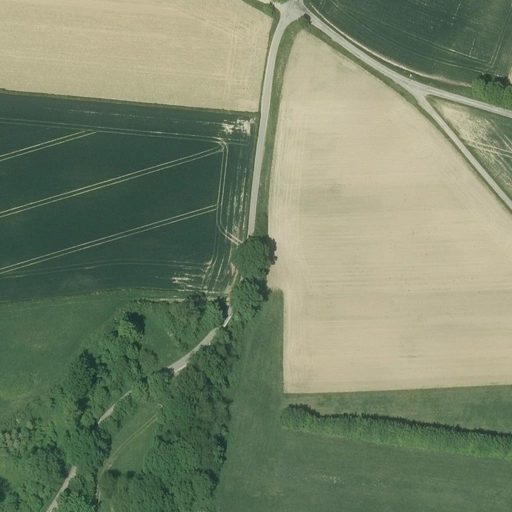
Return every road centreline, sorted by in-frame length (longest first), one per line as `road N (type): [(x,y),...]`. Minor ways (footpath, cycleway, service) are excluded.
road 1 (unclassified): [(51,511),(108,415),(200,347),(237,295),(248,261),(270,61),(293,2)]
road 2 (unclassified): [(511,206),(410,85)]
road 3 (unclassified): [(410,85),(293,2)]
